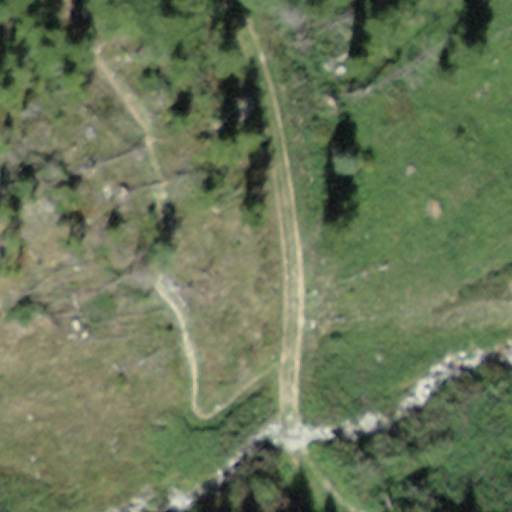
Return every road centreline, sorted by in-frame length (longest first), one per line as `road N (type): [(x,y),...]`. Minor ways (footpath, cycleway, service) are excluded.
road 1 (track): [(228,0),(270,112),(292,367)]
road 2 (track): [(292,367),(295,438),(321,490),(355,511)]
